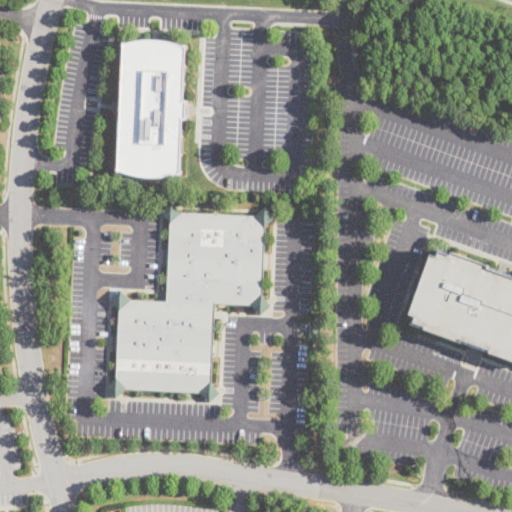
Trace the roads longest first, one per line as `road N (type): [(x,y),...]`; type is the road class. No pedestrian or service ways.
road 1 (residential): [(50,0),(31,73),(16,216),(34,386),(64,511)]
road 2 (residential): [(57,477),(158,460),(200,463),(481,511)]
